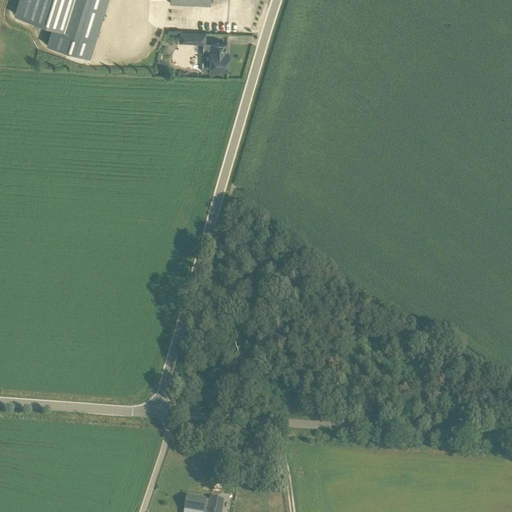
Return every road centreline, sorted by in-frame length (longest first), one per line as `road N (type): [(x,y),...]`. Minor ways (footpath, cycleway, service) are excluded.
road 1 (tertiary): [(156,413),(277,0)]
road 2 (unclassified): [(174,414),(511,434)]
road 3 (tertiary): [(0,402),(156,413)]
